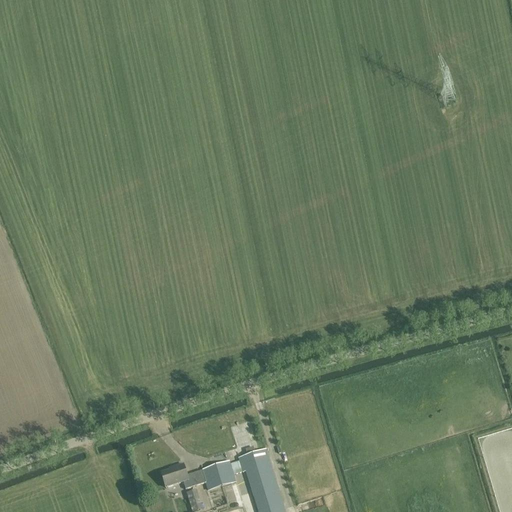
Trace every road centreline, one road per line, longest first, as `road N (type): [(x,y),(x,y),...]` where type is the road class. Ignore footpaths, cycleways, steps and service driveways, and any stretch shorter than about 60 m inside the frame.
road 1 (unclassified): [(0,470),(251,384),(511,311)]
road 2 (unknown): [(251,384),(293,511)]
